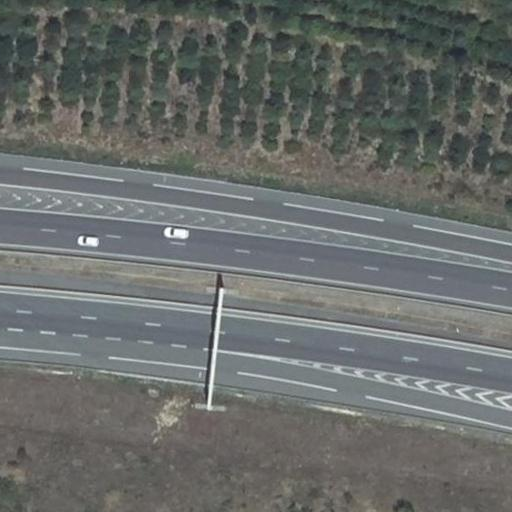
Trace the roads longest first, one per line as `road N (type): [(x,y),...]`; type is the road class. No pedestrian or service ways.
road 1 (motorway): [(511,256),(246,203),(0,176)]
road 2 (motorway): [(511,291),(249,248),(0,227)]
road 3 (motorway): [(102,326),(191,358),(511,419)]
road 4 (motorway): [(102,326),(304,342),(511,375)]
